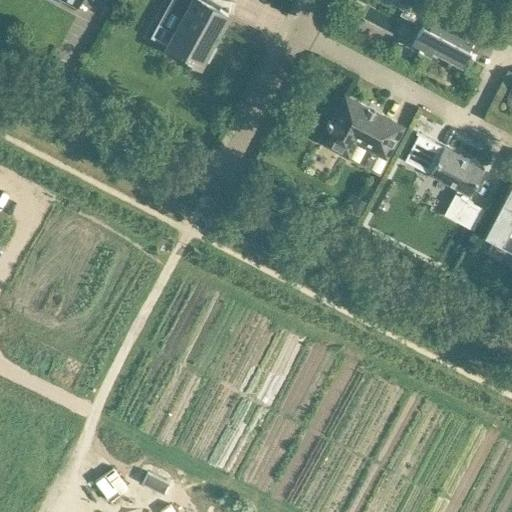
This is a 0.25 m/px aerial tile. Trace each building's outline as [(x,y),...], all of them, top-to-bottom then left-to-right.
[(200,65),(228,12),(205,0),(171,0),(169,5),(184,13),(166,47),(185,57),(184,59),(189,62),(190,60),(200,65)] [(422,50),(431,54),(432,51),(462,66),(471,49),(468,48),(482,23),(439,0),(395,0),(406,5),(408,0),(409,0),(424,8),(416,21),(422,24),(412,44),(418,47),(417,49),(421,51),(422,50)] [(329,126),(323,136),(343,147),(341,152),(349,156),(356,142),(386,158),(403,126),(345,95),(331,122),(329,121),(327,125),(329,126)] [(457,188),(455,193),(448,205),(459,210),(454,219),(473,229),(484,208),(467,199),(484,167),(444,146),(443,146),(416,132),(416,133),(418,134),(404,160),(406,161),(407,158),(430,171),(429,173),(457,188)] [(511,182),(507,193),(486,230),(484,235),(489,238),(511,250),(511,182)] [(365,206),(355,200),(349,211),(360,217),(365,206)] [(169,482),(147,471),(142,482),(163,492),(169,482)] [(105,473),(95,480),(110,500),(120,493),(105,473)] [(176,511),(170,503),(160,510),(161,511),(176,511)]
